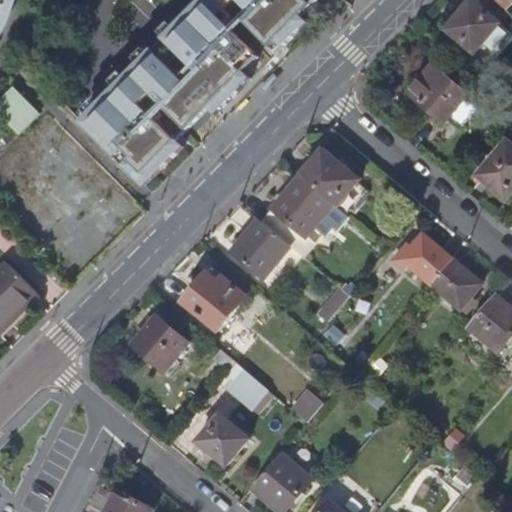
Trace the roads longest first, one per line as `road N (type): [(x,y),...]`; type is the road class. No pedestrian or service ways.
road 1 (tertiary): [(318,87),(48,358)]
road 2 (residential): [(318,87),(511,252)]
road 3 (residential): [(220,511),(108,416)]
road 4 (tertiary): [(407,0),(318,87)]
